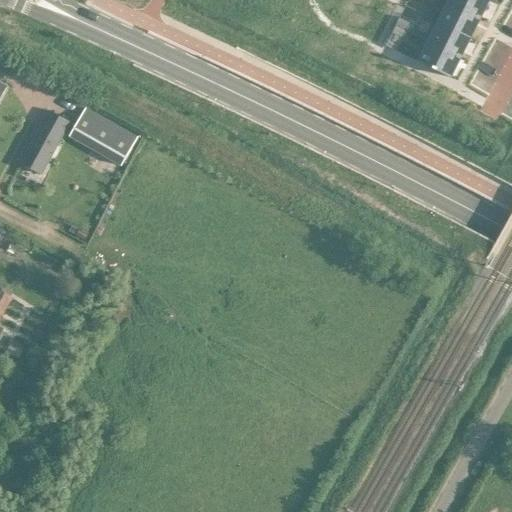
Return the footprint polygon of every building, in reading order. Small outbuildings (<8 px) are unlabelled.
[(440,0),(431,17),(469,36),(479,17),(445,0),(440,0)] [(445,0),(479,17),(486,0),(445,0)] [(397,16),(394,23),(405,28),(408,21),(397,16)] [(431,17),(421,38),(426,40),(426,39),(459,55),(469,36),(431,17)] [(394,23),(390,30),(401,36),(405,28),(394,23)] [(426,40),(416,59),(449,76),(459,55),(426,39),(426,40)] [(137,134),(85,105),(69,135),(120,163),(137,134)] [(68,120),(47,108),(18,161),(39,172),(68,120)] [(78,227),(74,234),(82,238),(85,231),(78,227)] [(0,315),(12,296),(0,288),(0,315)]
